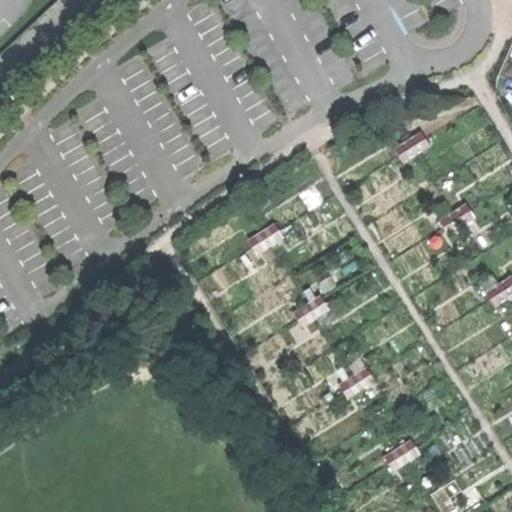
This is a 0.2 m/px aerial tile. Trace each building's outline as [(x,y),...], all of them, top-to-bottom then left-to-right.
[(425,142),(421,134),(407,142),(394,150),(399,158),(403,165),(416,157),(430,149),(425,142)] [(471,213),(467,206),(453,214),(440,222),(444,229),(449,237),(462,229),(475,221),(471,213)] [(278,232),(274,225),(261,233),(247,241),(252,249),(256,256),(270,248),(283,240),(278,232)] [(511,277),(511,276),(497,285),(484,293),(490,302),(493,307),(506,300),(511,296),(511,277)] [(324,304),(320,297),(306,305),(293,313),(298,321),(302,328),(315,320),(329,312),(324,304)] [(370,376),(365,368),(351,376),(338,384),(343,393),(347,399),(360,391),(373,382),(370,376)] [(413,450),(409,443),(397,450),(382,459),(387,466),(391,473),(406,464),(418,457),(413,450)]
